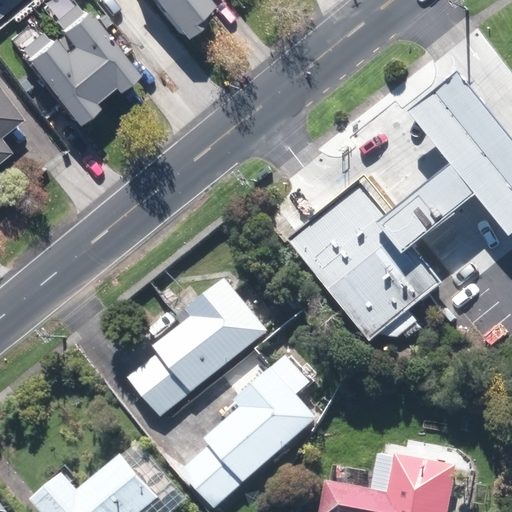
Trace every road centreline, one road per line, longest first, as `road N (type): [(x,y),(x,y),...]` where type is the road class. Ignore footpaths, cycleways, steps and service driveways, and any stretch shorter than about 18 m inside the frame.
road 1 (tertiary): [(0,318),(229,133)]
road 2 (tertiary): [(229,133),(394,0)]
road 3 (residential): [(229,133),(118,0)]
